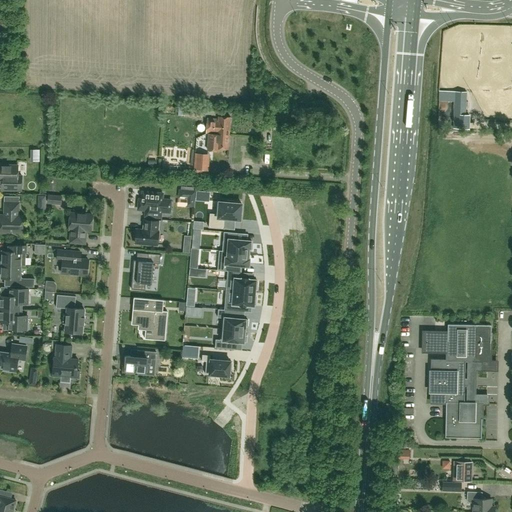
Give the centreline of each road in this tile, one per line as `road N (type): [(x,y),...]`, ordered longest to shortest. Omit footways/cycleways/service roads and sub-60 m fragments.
road 1 (tertiary): [(326,511),(357,125),(347,104),(279,48),(277,0)]
road 2 (primary): [(369,405),(389,299),(413,14)]
road 3 (primary): [(388,12),(369,405)]
road 4 (residential): [(246,491),(250,402),(279,294),(267,201)]
road 5 (residential): [(93,189),(120,191),(99,454)]
road 6 (residential): [(246,491),(99,454)]
